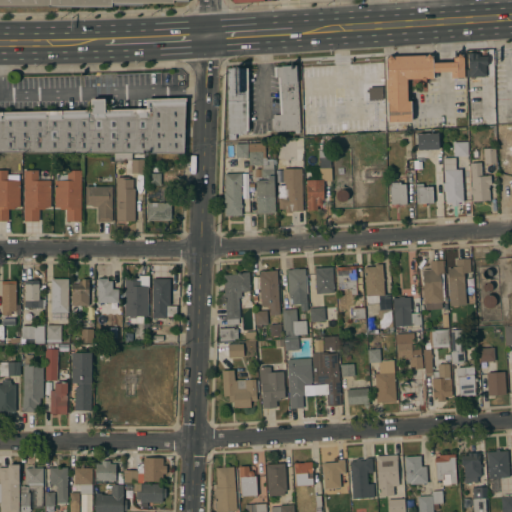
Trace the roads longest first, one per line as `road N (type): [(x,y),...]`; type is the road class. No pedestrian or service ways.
road 1 (residential): [(511,228),(202,250),(0,249)]
road 2 (residential): [(511,421),(196,442),(0,441)]
road 3 (tertiary): [(193,511),(207,36)]
road 4 (primary): [(293,31),(511,17)]
